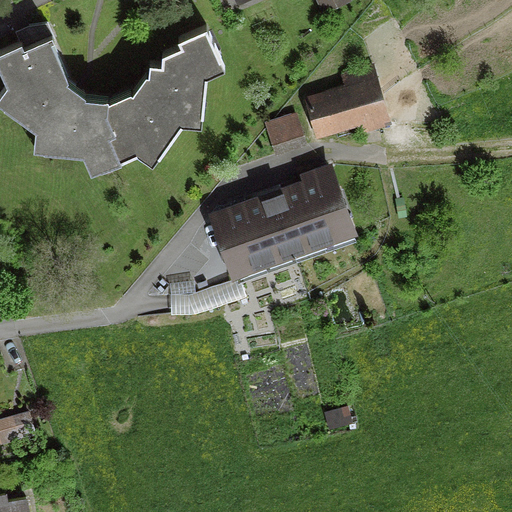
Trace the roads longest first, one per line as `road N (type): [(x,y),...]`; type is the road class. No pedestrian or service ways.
road 1 (residential): [(232,179),(126,310),(0,328)]
road 2 (track): [(511,145),(388,158)]
